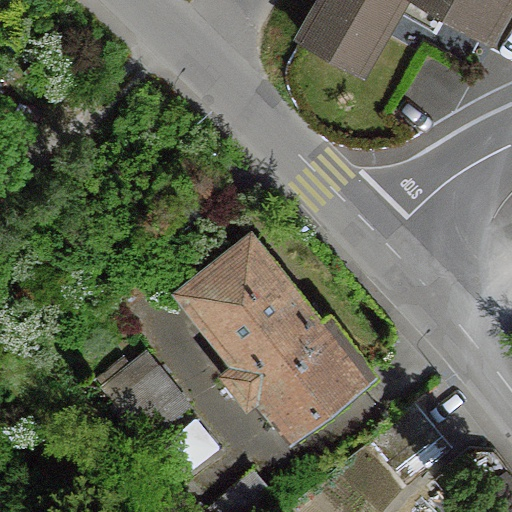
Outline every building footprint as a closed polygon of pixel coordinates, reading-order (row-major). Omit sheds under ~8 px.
[(507,0),(323,0),(300,41),(360,75),(402,0),(415,0),(485,40),(507,0)] [(358,377),(252,239),(189,289),(294,426),(358,377)] [(160,366),(118,397),(148,436),(190,405),(160,366)] [(396,420),(372,440),(409,486),(455,447),(417,402),(396,420)] [(278,511),(287,505),(254,467),(210,506),(214,511),(278,511)]
